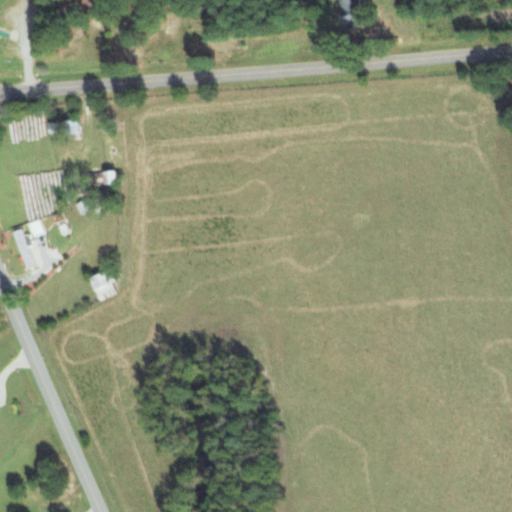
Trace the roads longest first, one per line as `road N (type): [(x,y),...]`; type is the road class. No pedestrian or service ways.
road 1 (residential): [(0,93),(511,52)]
road 2 (residential): [(99,511),(0,280)]
